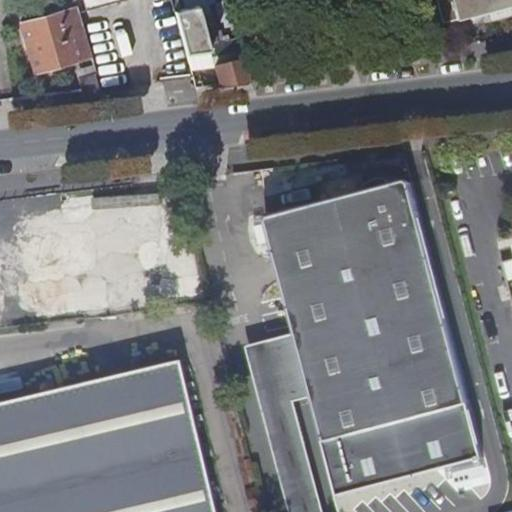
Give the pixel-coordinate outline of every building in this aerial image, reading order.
[(511,0),(431,0),(438,22),(452,17),(453,21),(511,4),(511,0)] [(33,74),(88,58),(74,7),(18,23),(33,74)] [(184,55),(207,52),(206,47),(195,7),(173,13),(184,55)] [(211,65),(238,57),(233,39),(206,47),(207,52),(211,65)] [(188,69),(212,68),(211,65),(207,52),(184,55),(188,69)] [(82,102),(99,97),(93,75),(76,79),(82,102)] [(321,440),(466,403),(408,189),(400,184),(385,189),(385,186),(364,192),(365,194),(267,220),(263,227),(321,440)] [(511,245),(510,246),(511,251),(511,258),(499,262),(504,281),(511,278),(511,245)] [(0,511),(216,511),(183,369),(0,412),(0,511)]
